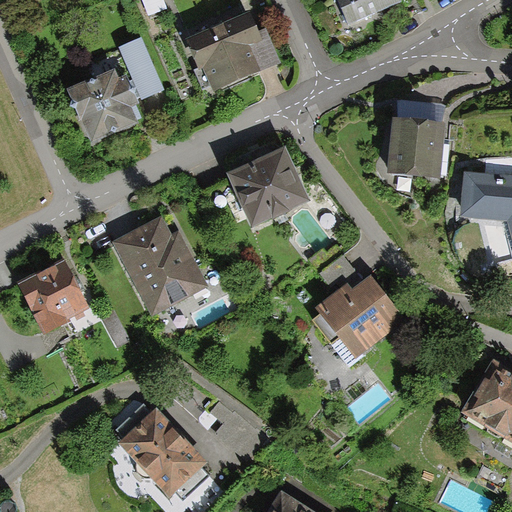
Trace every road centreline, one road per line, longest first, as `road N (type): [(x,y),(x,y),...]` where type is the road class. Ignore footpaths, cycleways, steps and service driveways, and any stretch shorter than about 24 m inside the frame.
road 1 (residential): [(511,352),(484,343),(388,254),(288,105)]
road 2 (residential): [(70,199),(288,105)]
road 3 (residential): [(70,199),(0,38)]
road 4 (residential): [(313,94),(424,36)]
